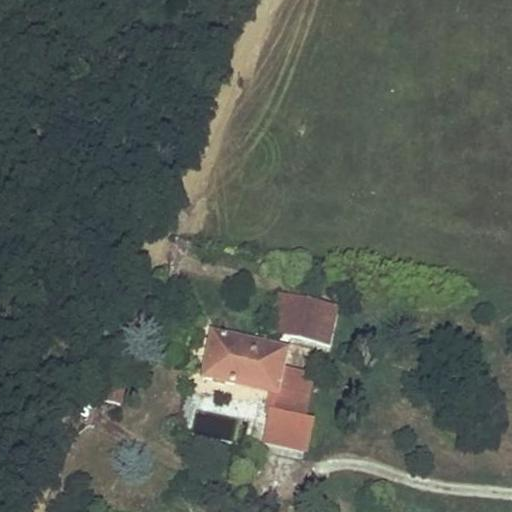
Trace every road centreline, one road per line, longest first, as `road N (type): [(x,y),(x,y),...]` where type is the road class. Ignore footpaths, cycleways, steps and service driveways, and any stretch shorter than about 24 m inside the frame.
road 1 (track): [(266,0),(38,511)]
road 2 (unclassified): [(288,0),(60,511)]
